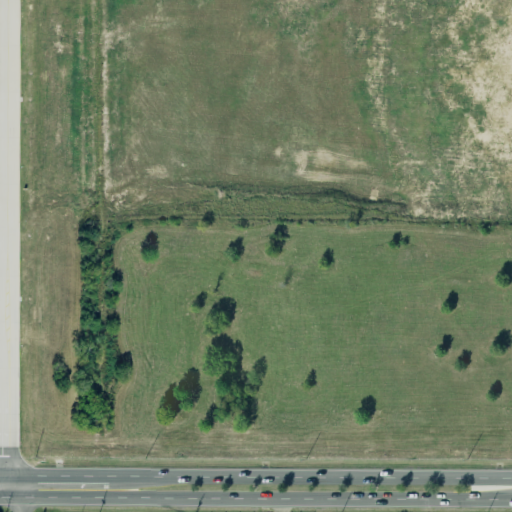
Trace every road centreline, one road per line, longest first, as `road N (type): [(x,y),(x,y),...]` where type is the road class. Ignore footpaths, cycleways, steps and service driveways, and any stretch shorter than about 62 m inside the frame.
road 1 (secondary): [(2,496),(511,496)]
road 2 (secondary): [(511,475),(108,476)]
road 3 (residential): [(5,0),(3,395)]
